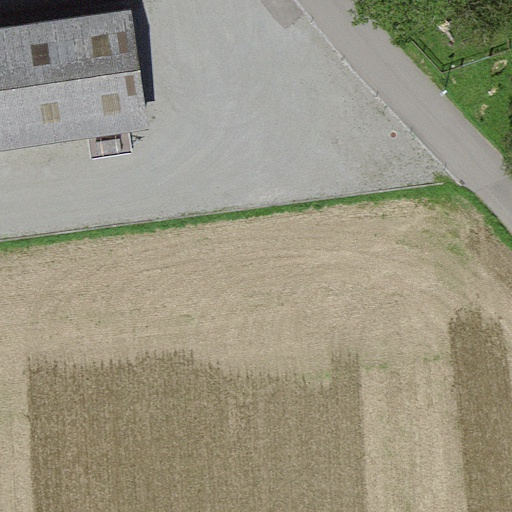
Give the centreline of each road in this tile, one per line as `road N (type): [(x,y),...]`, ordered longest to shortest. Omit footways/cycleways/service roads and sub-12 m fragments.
road 1 (unclassified): [(325,0),(511,204)]
road 2 (unknown): [(152,0),(80,19),(0,25)]
